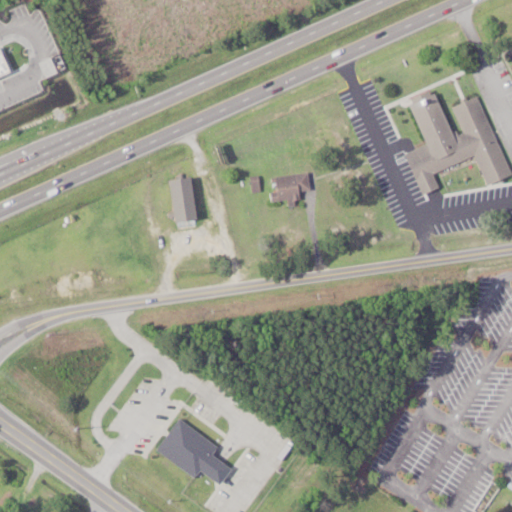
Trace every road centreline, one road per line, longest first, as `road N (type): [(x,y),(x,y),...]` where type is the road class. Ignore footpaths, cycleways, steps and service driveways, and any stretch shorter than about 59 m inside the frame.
road 1 (residential): [(0,342),(76,310),(511,247)]
road 2 (trunk): [(0,203),(458,0)]
road 3 (trunk): [(375,0),(0,168)]
road 4 (secondary): [(121,511),(0,424)]
